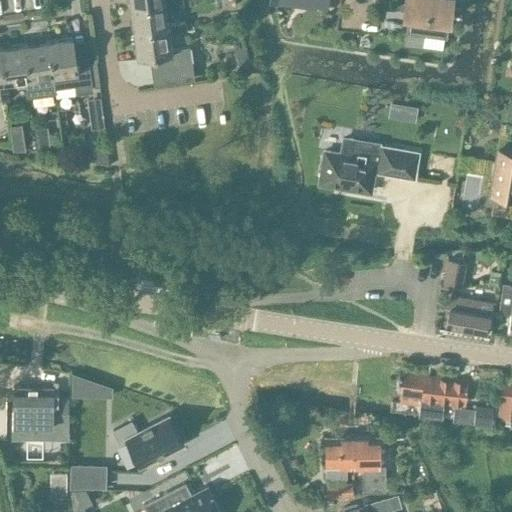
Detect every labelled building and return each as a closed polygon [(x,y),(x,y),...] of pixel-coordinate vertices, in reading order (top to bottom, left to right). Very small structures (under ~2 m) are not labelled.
[(448,19),(450,0),(403,0),(402,13),(407,13),(405,32),(446,37),(448,19)] [(168,23),(165,7),(164,7),(164,2),(129,7),(132,31),(167,27),(168,32),(169,32),(186,29),(184,21),(168,23)] [(167,27),(132,31),(136,57),(148,55),(152,83),(193,77),(188,45),(171,48),(169,32),(168,32),(167,27)] [(51,75),(53,87),(73,85),(74,90),(91,87),(87,63),(76,65),(72,36),(46,40),(51,75)] [(54,93),(53,87),(51,75),(46,40),(22,43),(27,78),(22,78),(22,80),(25,97),(33,96),(54,93)] [(6,82),(22,80),(22,78),(27,78),(22,43),(0,46),(0,67),(2,81),(0,81),(0,98),(0,100),(9,99),(6,82)] [(248,55),(236,58),(239,68),(249,65),(251,65),(248,55)] [(511,103),(504,102),(501,121),(511,123),(511,114),(511,103)] [(21,123),(9,125),(12,149),(24,149),(21,123)] [(34,127),(36,141),(37,149),(49,148),(47,125),(34,127)] [(106,149),(92,145),(94,161),(108,163),(106,149)] [(412,176),(416,152),(376,145),(373,158),(323,150),(318,182),(369,191),(373,169),(412,176)] [(511,148),(497,146),(494,159),(490,158),(487,174),(492,175),(487,200),(511,204),(511,208),(511,214),(511,148)] [(460,287),(465,262),(447,259),(443,284),(460,287)] [(490,269),(487,285),(497,287),(500,271),(490,269)] [(511,287),(508,283),(501,282),(497,312),(509,314),(506,332),(511,332),(511,287)] [(485,335),(490,300),(451,293),(445,328),(485,335)] [(465,406),(468,380),(469,378),(398,369),(395,391),(400,392),(398,400),(419,403),(419,400),(465,406)] [(81,375),(71,371),(71,395),(81,395),(81,375)] [(499,398),(498,413),(511,414),(511,380),(501,379),(500,385),(498,398),(499,398)] [(52,385),(11,385),(10,423),(10,437),(67,437),(67,424),(67,416),(68,394),(52,394),(52,385)] [(487,423),(489,408),(473,406),(471,421),(487,423)] [(130,419),(111,429),(118,442),(124,439),(138,466),(181,443),(167,414),(136,430),(130,419)] [(402,425),(389,425),(389,437),(402,437),(402,425)] [(341,466),(349,466),(348,436),(323,436),(323,466),(324,466),(324,477),(341,478),(341,466)] [(348,436),(349,466),(362,466),(362,491),(384,491),(384,464),(379,464),(379,436),(348,436)] [(69,462),(69,486),(105,487),(105,486),(106,463),(69,462)] [(184,481),(141,503),(146,511),(220,511),(206,485),(201,487),(190,493),(184,481)] [(350,482),(329,483),(329,498),(331,498),(352,496),(351,481),(350,482)] [(65,483),(49,483),(49,494),(49,495),(65,495),(65,494),(65,483)] [(85,488),(69,488),(73,508),(73,509),(83,507),(92,502),(85,488)] [(365,505),(342,511),(390,511),(389,508),(399,504),(396,495),(367,504),(365,505)]
